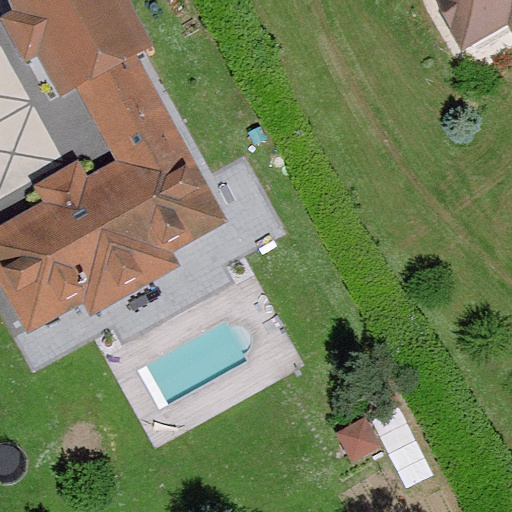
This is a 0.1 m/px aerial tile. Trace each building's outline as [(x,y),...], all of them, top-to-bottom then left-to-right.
[(144,48),(116,0),(6,0),(19,20),(38,54),(55,44),(80,85),(128,169),(82,194),(87,202),(59,216),(57,209),(0,239),(0,272),(33,327),(88,296),(95,310),(172,265),(165,252),(195,236),(170,195),(196,180),(127,57),(144,48)] [(511,0),(441,0),(462,35),(504,10),(508,15),(511,18),(511,0)] [(38,54),(19,20),(6,28),(25,62),(38,54)] [(80,85),(55,44),(38,54),(62,96),(80,85)] [(44,191),(57,209),(59,216),(87,202),(82,194),(72,175),(44,191)] [(219,222),(196,180),(170,195),(195,236),(219,222)]
